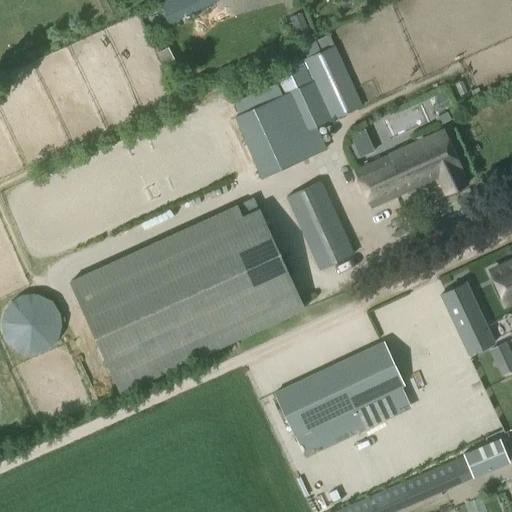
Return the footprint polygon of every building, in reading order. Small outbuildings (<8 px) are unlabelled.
[(171,0),(159,6),(167,24),(220,0),(171,0)] [(309,34),(301,14),(289,19),(298,39),(309,34)] [(0,21),(0,33),(19,25),(14,15),(0,21)] [(313,83),(263,106),(290,167),(325,151),(315,128),(360,108),(333,48),(303,62),(313,83)] [(48,144),(148,110),(130,59),(31,93),(48,144)] [(442,132),(354,172),(371,208),(437,178),(445,194),(466,184),(442,132)] [(319,182),(286,197),(320,271),(353,255),(319,182)] [(256,206),(67,292),(114,396),(303,310),(256,206)] [(511,254),(482,269),(497,300),(511,292),(511,254)] [(465,284),(440,296),(468,356),(493,344),(465,284)] [(511,371),(511,358),(505,343),(489,351),(501,377),(511,371)] [(383,344),(274,396),(295,439),(403,387),(383,344)] [(487,437),(509,432),(506,423),(485,429),(487,437)] [(500,442),(337,511),(389,511),(508,461),(500,442)]
